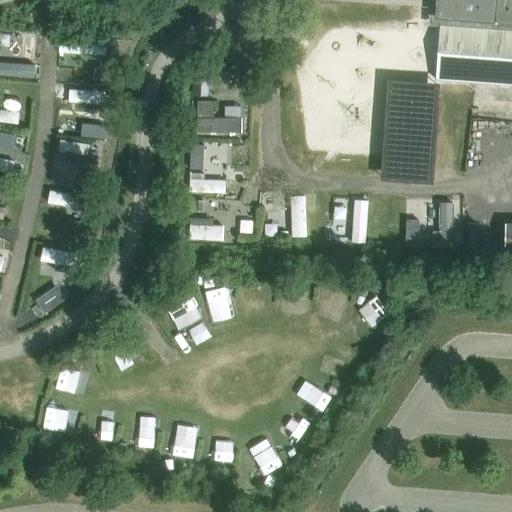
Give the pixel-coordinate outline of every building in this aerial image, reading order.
[(511,0),(438,0),(438,16),(429,16),(428,25),(439,26),(435,79),(511,84),(511,0)] [(57,36),(57,51),(106,52),(106,37),(57,36)] [(0,73),(35,75),(35,62),(0,61),(0,73)] [(380,79),(377,179),(430,181),(434,81),(380,79)] [(67,88),(67,101),(99,102),(100,89),(67,88)] [(198,98),(197,131),(241,131),(241,116),(214,115),(214,99),(198,98)] [(0,107),(0,119),(23,122),(24,109),(0,107)] [(108,131),(99,130),(98,140),(107,141),(108,131)] [(58,139),(57,152),(95,155),(96,142),(58,139)] [(0,169),(11,172),(15,160),(0,156),(0,169)] [(226,193),(227,178),(193,177),(193,192),(226,193)] [(305,194),(289,194),(290,236),(307,235),(305,194)] [(190,238),(224,238),(225,223),(213,223),(213,217),(190,217),(190,238)] [(41,245),(39,259),(72,264),(74,250),(41,245)] [(170,330),(188,320),(179,303),(161,313),(170,330)]
